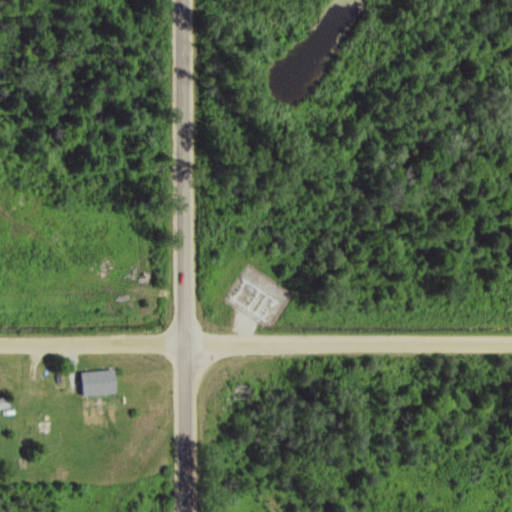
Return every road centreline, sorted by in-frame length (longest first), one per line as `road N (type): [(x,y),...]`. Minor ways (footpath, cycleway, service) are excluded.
road 1 (residential): [(183,511),(180,0)]
road 2 (residential): [(0,347),(511,348)]
